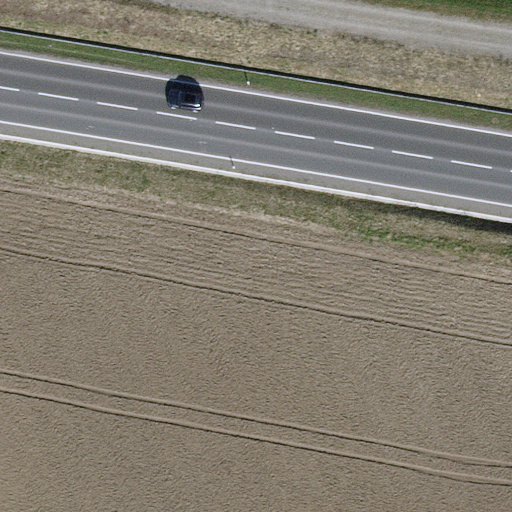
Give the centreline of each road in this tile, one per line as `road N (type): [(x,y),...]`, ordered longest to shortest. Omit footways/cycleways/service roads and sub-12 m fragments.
road 1 (secondary): [(511,169),(0,87)]
road 2 (track): [(239,0),(511,43)]
